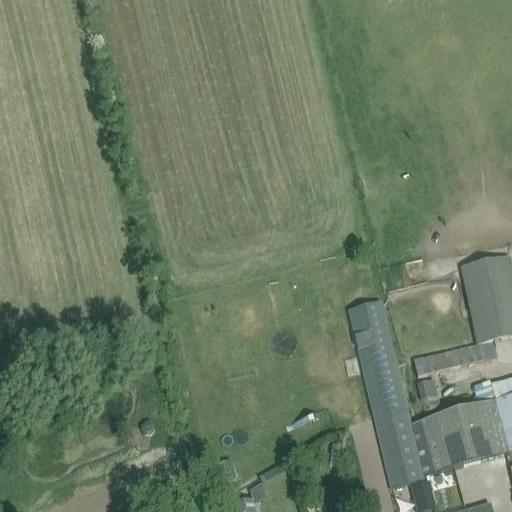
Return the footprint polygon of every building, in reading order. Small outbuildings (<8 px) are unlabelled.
[(511,340),(511,268),(510,260),(461,270),(477,347),(414,363),(418,380),(497,362),(492,345),(511,340)] [(425,484),(423,479),(411,426),(382,305),(349,313),(391,492),(425,484)] [(495,404),(494,404),(507,456),(509,455),(508,452),(511,451),(511,381),(491,386),(495,404)] [(434,383),(417,387),(424,415),(441,411),(434,383)] [(494,404),(411,426),(423,479),(507,456),(494,404)] [(144,425),(140,429),(142,435),(146,438),(151,438),(155,433),(154,427),(149,424),(144,425)] [(212,468),(216,488),(236,484),(232,464),(212,468)] [(436,511),(438,511),(431,484),(410,489),(415,511),(436,511)] [(236,505),(237,511),(255,511),(254,504),(265,502),(261,487),(251,493),(252,502),(236,505)]
